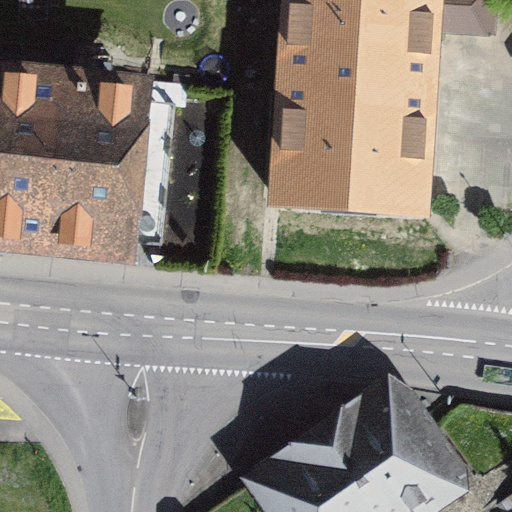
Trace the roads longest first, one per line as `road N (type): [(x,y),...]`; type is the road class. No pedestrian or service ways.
road 1 (primary): [(143,327),(511,354)]
road 2 (tertiary): [(134,511),(143,327)]
road 3 (primary): [(0,311),(143,327)]
